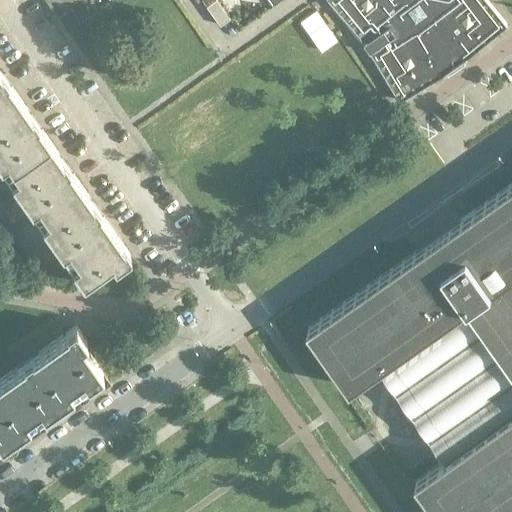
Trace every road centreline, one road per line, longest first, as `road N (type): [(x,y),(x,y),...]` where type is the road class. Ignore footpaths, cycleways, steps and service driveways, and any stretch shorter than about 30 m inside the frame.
road 1 (residential): [(234,329),(95,149),(0,6)]
road 2 (unclassified): [(234,329),(511,131)]
road 3 (residential): [(0,495),(234,329)]
road 4 (residential): [(190,0),(224,48),(292,0)]
